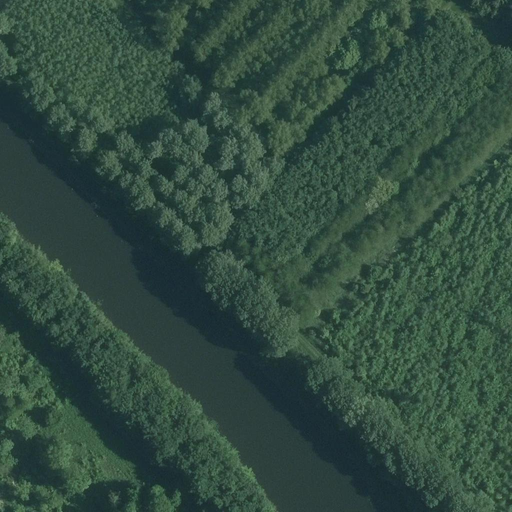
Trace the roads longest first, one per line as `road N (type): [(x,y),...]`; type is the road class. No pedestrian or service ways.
road 1 (track): [(0,78),(190,262),(437,13),(456,8)]
road 2 (unknown): [(0,246),(185,435),(248,511)]
road 3 (unknown): [(0,276),(222,511)]
